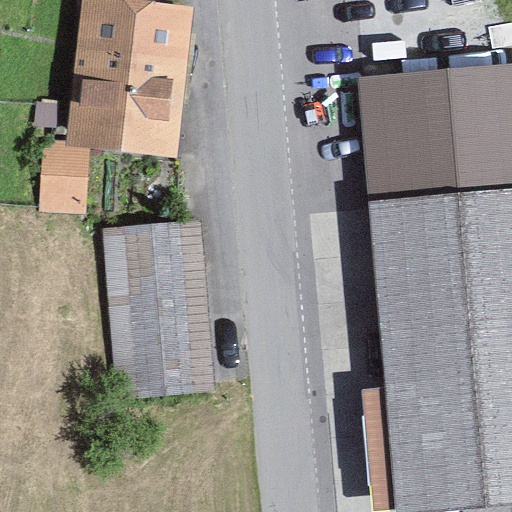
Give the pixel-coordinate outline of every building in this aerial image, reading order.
[(176,6),(117,0),(79,0),(77,23),(91,25),(78,138),(166,147),(178,34),(173,33),(176,6)] [(511,73),(365,87),(370,143),(511,129),(511,73)] [(80,148),(50,145),(44,205),(74,208),(80,148)] [(511,196),(374,207),(397,508),(511,499),(511,196)] [(196,226),(108,233),(121,397),(209,390),(196,226)]
